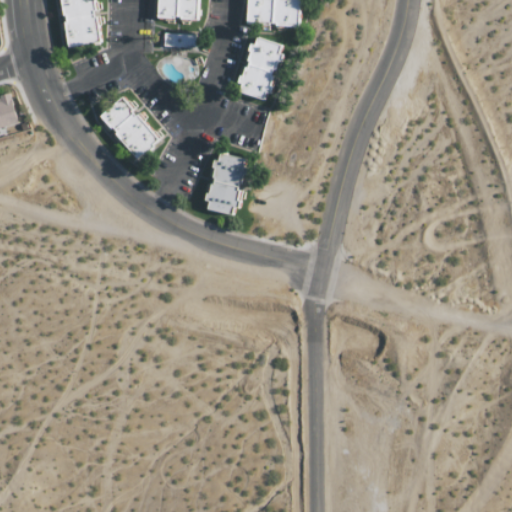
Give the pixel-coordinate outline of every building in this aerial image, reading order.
[(61,0),(67,47),(98,43),(93,0),(61,0)] [(197,0),(158,0),(157,18),(197,20),(197,0)] [(299,0),(247,0),(247,25),(299,26),(299,0)] [(164,47),(192,47),(192,34),(164,34),(164,47)] [(283,45),(254,37),(240,85),(243,85),(241,93),(267,101),(283,45)] [(0,97),(0,128),(16,125),(11,96),(0,97)] [(136,160),(159,142),(123,97),(100,115),(136,160)] [(234,216),(245,159),(217,153),(206,210),(234,216)]
